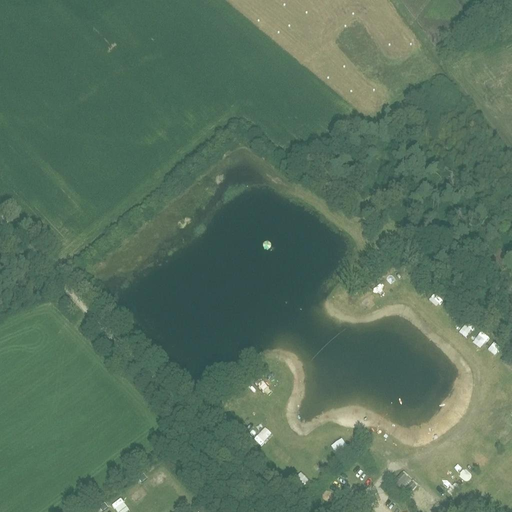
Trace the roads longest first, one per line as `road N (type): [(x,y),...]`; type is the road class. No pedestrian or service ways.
road 1 (unclassified): [(280,511),(0,221)]
road 2 (unknown): [(481,511),(407,459),(361,511)]
